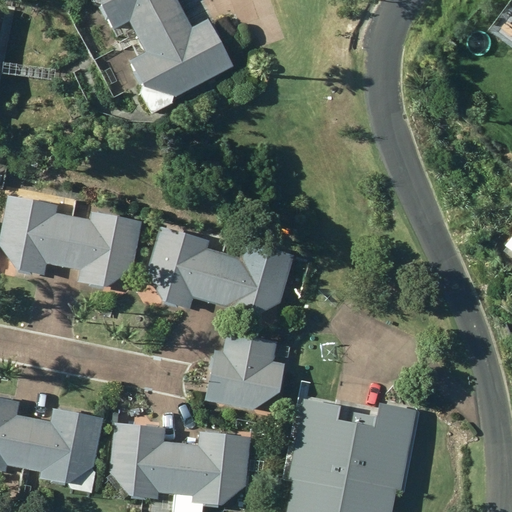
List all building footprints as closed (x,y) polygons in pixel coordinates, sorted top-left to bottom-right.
[(137,36),(185,11),(178,0),(95,0),(99,1),(114,28),(129,21),(137,36)] [(185,11),(137,36),(145,52),(130,59),(142,83),(137,86),(151,112),(171,102),(173,96),(232,66),(208,19),(192,26),(185,11)] [(63,266),(73,216),(56,213),(57,205),(8,196),(0,234),(0,245),(15,268),(44,274),(46,263),(63,266)] [(73,216),(63,266),(81,270),(78,281),(106,286),(131,270),(140,221),(91,212),(90,219),(73,216)] [(208,301),(222,256),(202,250),(205,240),(161,227),(147,272),(164,300),(189,308),(193,296),(208,301)] [(511,236),(503,248),(511,254),(511,236)] [(222,256),(208,301),(252,315),(281,300),(295,256),(250,241),(244,263),(222,256)] [(277,341),(227,332),(223,351),(216,349),(206,400),(252,409),(278,392),(284,363),(273,361),(277,341)] [(283,511),(398,511),(420,416),(311,392),(283,511)] [(23,467),(33,418),(16,415),(19,401),(0,396),(0,469),(6,471),(7,465),(23,467)] [(33,418),(23,467),(40,471),(39,477),(68,483),(71,488),(92,492),(96,470),(92,470),(102,417),(53,407),(50,421),(33,418)] [(174,494),(179,443),(163,442),(165,427),(114,423),(109,474),(128,496),(158,498),(158,493),(174,494)] [(179,443),(174,494),(192,495),(192,501),(224,504),(246,486),(250,438),(200,433),(199,445),(179,443)]
